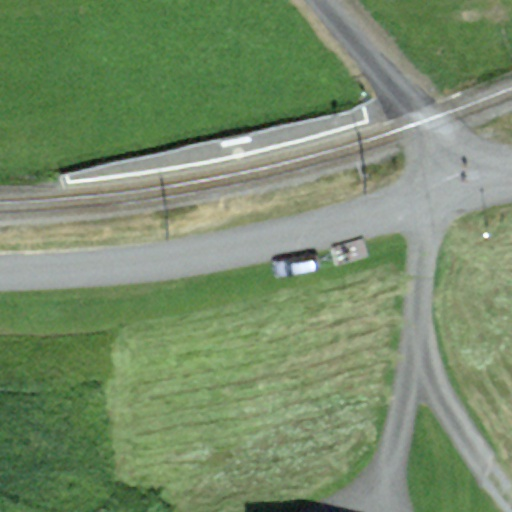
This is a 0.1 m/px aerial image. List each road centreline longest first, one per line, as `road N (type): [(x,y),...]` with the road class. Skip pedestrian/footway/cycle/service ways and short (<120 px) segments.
road 1 (unclassified): [(455,189),(256,245),(124,265),(0,268)]
road 2 (unclassified): [(455,189),(426,125),(318,0)]
